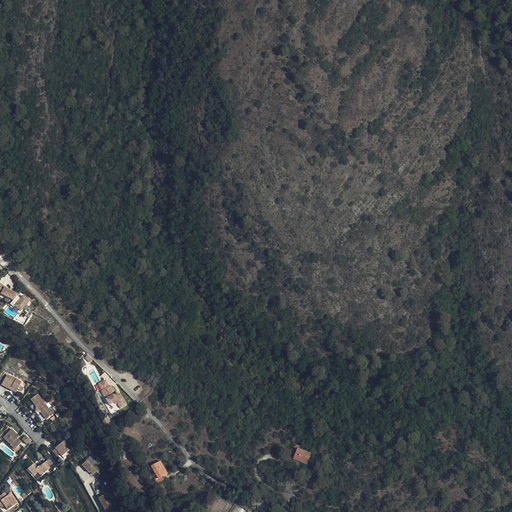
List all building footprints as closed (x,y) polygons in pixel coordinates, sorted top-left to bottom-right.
[(15,298),(16,296),(17,295),(4,288),(1,295),(13,301),(14,301),(16,304),(14,306),(19,312),(28,303),(22,297),(20,299),(19,301),(15,298)] [(12,387),(18,389),(22,382),(7,376),(2,386),(11,390),(12,387)] [(109,406),(110,405),(114,403),(118,404),(120,408),(120,409),(126,406),(120,395),(117,394),(113,396),(111,393),(114,391),(111,386),(109,387),(106,381),(99,385),(102,391),(101,392),(109,406)] [(35,407),(42,401),(37,394),(30,400),(35,407)] [(44,404),(42,401),(35,407),(38,410),(45,404),(44,404)] [(47,407),(45,404),(38,410),(40,412),(47,407)] [(53,413),(47,407),(40,412),(46,419),(53,413)] [(14,441),(18,445),(21,442),(17,438),(19,436),(12,429),(5,435),(3,437),(10,445),(14,441)] [(31,441),(26,436),(22,440),(27,444),(31,441)] [(65,440),(55,449),(59,453),(61,456),(72,447),(65,440)] [(296,460),(303,463),(309,465),(313,456),(300,450),(297,457),(296,460)] [(99,470),(91,461),(89,462),(89,461),(87,462),(86,461),(81,465),(88,473),(89,472),(91,475),(94,472),(95,473),(99,470)] [(158,479),(164,476),(167,474),(160,461),(151,467),(156,475),(158,479)] [(34,463),(28,468),(38,478),(50,467),(45,462),(40,466),(39,465),(38,467),(34,463)] [(5,498),(3,494),(0,496),(0,499),(1,501),(0,501),(0,506),(2,508),(5,506),(8,510),(16,504),(10,494),(5,498)] [(106,495),(98,500),(105,511),(111,511),(115,510),(106,495)]
